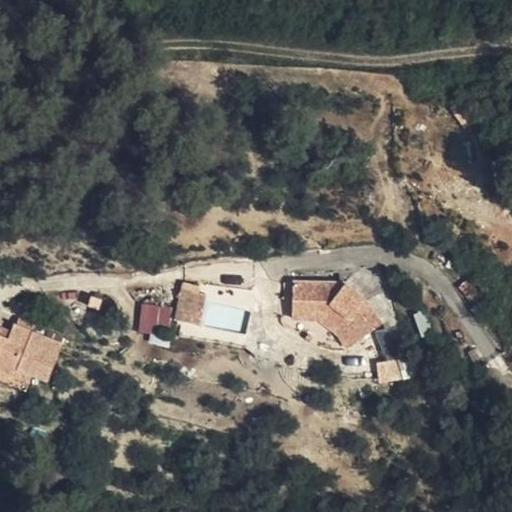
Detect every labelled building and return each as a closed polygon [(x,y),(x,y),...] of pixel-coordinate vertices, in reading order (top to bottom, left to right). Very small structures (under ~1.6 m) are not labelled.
[(341,289),(341,297),(368,298),(388,286),(377,273),(341,289)] [(284,323),(310,326),(318,312),(342,316),(356,342),(386,322),(368,298),(341,297),(293,288),(284,323)] [(185,294),(181,325),(199,329),(206,298),(185,294)] [(138,325),(169,329),(172,307),(140,303),(138,325)] [(318,312),(310,326),(337,331),(350,346),(356,342),(342,316),(318,312)] [(0,334),(0,345),(4,348),(10,339),(0,334)] [(4,348),(0,345),(0,381),(9,386),(13,378),(25,384),(43,393),(60,359),(13,334),(10,339),(4,348)] [(399,379),(397,362),(378,364),(379,381),(399,379)] [(0,381),(0,392),(17,401),(25,384),(13,378),(9,386),(0,381)]
